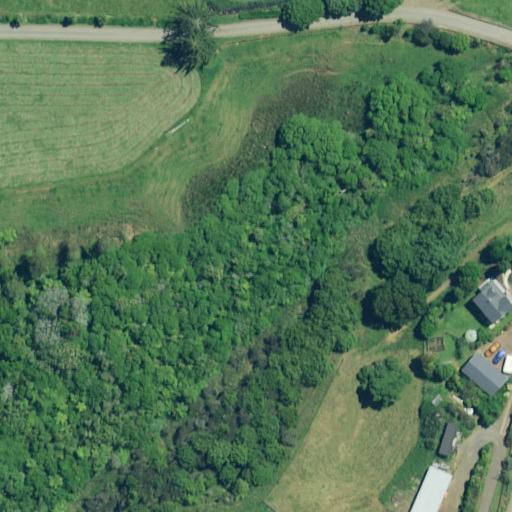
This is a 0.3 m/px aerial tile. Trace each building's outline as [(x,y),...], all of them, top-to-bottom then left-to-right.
[(511,310),(511,301),(493,279),(471,298),(485,315),(481,318),(490,329),(511,310)] [(508,380),(477,353),(462,370),(493,397),(508,380)] [(458,426),(446,423),(438,452),(449,455),(458,426)] [(452,463),(437,457),(434,464),(449,471),(452,463)] [(437,511),(454,477),(432,467),(411,511),(437,511)]
